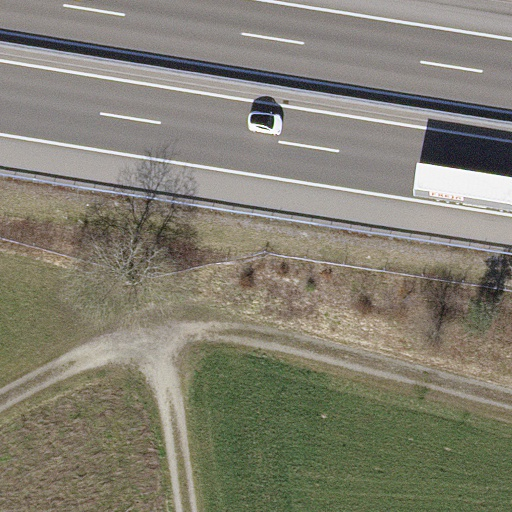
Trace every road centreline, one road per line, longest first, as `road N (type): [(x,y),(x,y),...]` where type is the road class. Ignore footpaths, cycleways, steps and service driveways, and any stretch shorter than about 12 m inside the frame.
road 1 (motorway): [(0,96),(511,178)]
road 2 (motorway): [(511,77),(27,0)]
road 3 (track): [(165,332),(262,335),(511,401)]
road 4 (track): [(0,406),(70,366),(165,332)]
road 5 (track): [(165,332),(187,511)]
